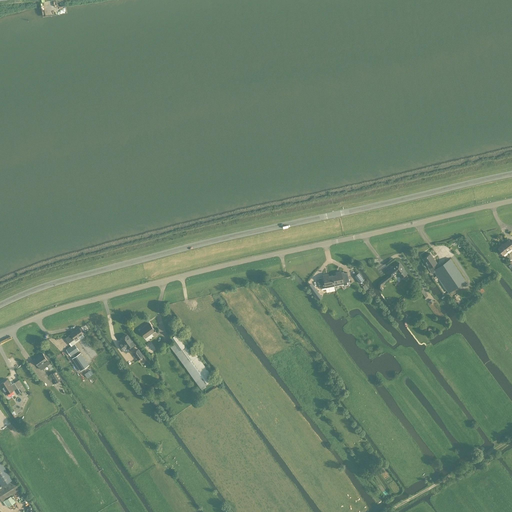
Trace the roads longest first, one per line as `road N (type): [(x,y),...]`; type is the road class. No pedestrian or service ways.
road 1 (secondary): [(0,306),(179,250),(511,174)]
road 2 (unclassified): [(5,331),(178,277),(511,201)]
road 3 (track): [(386,511),(511,440)]
